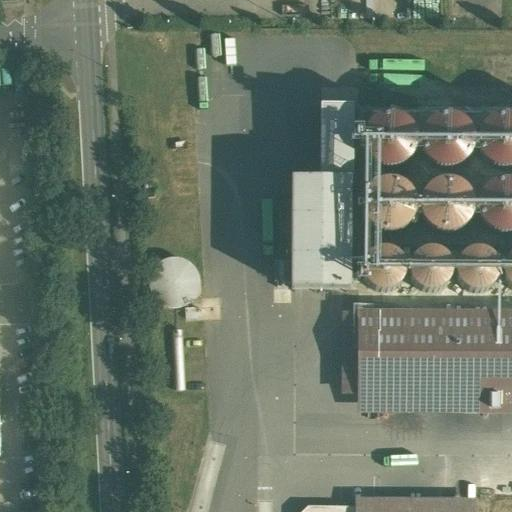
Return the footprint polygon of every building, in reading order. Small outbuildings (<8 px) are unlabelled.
[(318,179),(348,179),(347,108),(317,108),(318,179)] [(318,179),(290,179),(290,201),(290,257),(291,291),(349,290),(348,179),(318,179)] [(412,218),(414,208),(412,197),(406,189),(397,183),(387,181),(377,183),(368,189),(362,198),(361,208),(363,219),(369,227),(377,233),(388,235),(398,233),(407,227),(412,218)] [(470,219),(472,208),(470,198),(464,189),(455,183),(445,181),(434,183),(425,190),(420,198),(418,209),(420,219),(426,228),(435,234),(445,236),(456,234),(464,228),(470,219)] [(153,183),(143,184),(144,199),(154,199),(153,183)] [(290,201),(279,201),(278,257),(290,257),(290,201)] [(402,280),(404,272),(402,263),(397,256),(390,252),(382,250),(373,252),(366,257),(362,264),(360,272),(362,280),(367,287),(374,292),(382,294),(391,292),(398,287),(402,280)] [(449,280),(451,272),(449,264),(444,256),(437,252),(429,250),(420,252),(413,257),(408,264),(407,272),(409,281),(414,288),(421,292),(429,294),(438,292),(445,287),(449,280)] [(496,280),(497,272),(496,264),(491,257),(484,252),(475,250),(467,252),(460,257),(455,264),(454,273),(455,281),(460,288),(467,293),(476,294),(484,292),(491,288),(496,280)] [(511,253),(507,257),(502,264),(501,273),(502,281),(507,288),(511,291),(511,253)] [(196,294),(198,284),(196,275),(191,267),(183,261),(173,260),(164,262),(156,267),(150,275),(149,285),(151,294),(156,302),(164,307),(174,309),(183,307),(191,302),(196,294)] [(196,309),(185,309),(186,320),(197,320),(196,309)] [(511,313),(358,313),(357,396),(511,396),(511,313)]
